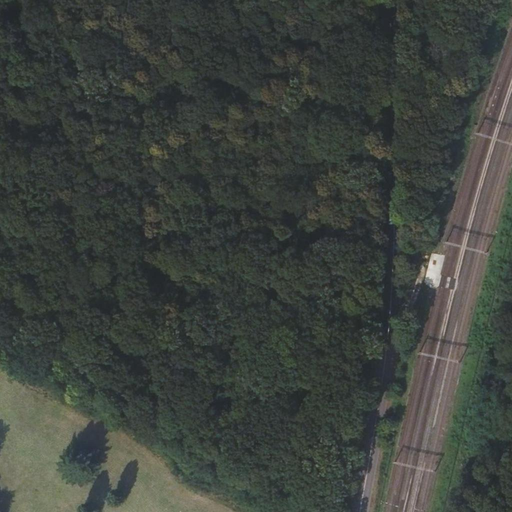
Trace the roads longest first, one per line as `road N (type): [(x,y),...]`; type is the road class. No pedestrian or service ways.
road 1 (secondary): [(359,511),(391,315),(404,0)]
road 2 (track): [(451,284),(429,275),(433,261),(424,258),(402,324),(389,334)]
